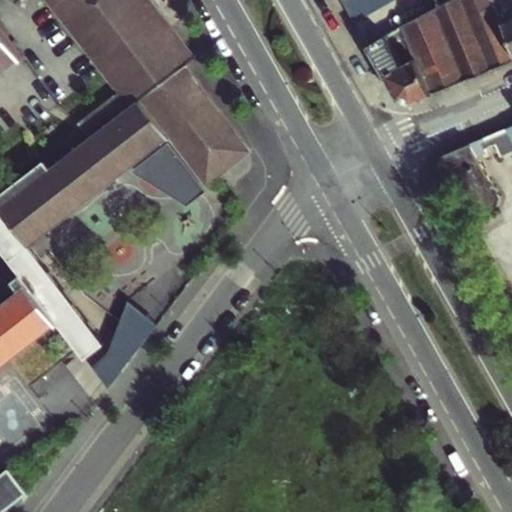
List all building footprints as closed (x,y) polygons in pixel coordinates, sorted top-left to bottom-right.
[(48,0),(121,93),(81,123),(82,124),(92,138),(52,170),(46,162),(0,197),(0,249),(9,261),(30,245),(32,246),(33,245),(32,243),(171,136),(172,138),(174,137),(210,183),(252,150),(176,51),(185,43),(151,0),(48,0)] [(394,0),(348,0),(344,2),(355,21),(394,0)] [(447,0),(440,5),(401,26),(406,36),(417,59),(434,94),(511,61),(511,39),(495,0),(447,0)] [(511,0),(495,0),(511,39),(511,0)] [(24,57),(0,25),(0,72),(21,56),(23,59),(24,57)] [(414,102),(434,94),(417,59),(405,66),(392,44),(406,36),(401,26),(369,45),(399,98),(414,102)] [(478,157),(483,166),(511,153),(511,140),(506,129),(479,140),(486,152),(478,157)] [(486,152),(479,140),(444,155),(439,169),(470,222),(499,205),(501,197),(483,166),(478,157),(486,152)] [(0,372),(59,326),(61,327),(62,326),(40,297),(44,294),(38,287),(34,289),(31,285),(29,287),(31,289),(0,312),(0,372)] [(96,369),(120,383),(161,318),(137,303),(96,369)] [(0,511),(2,511),(29,492),(12,471),(0,480),(0,511)]
